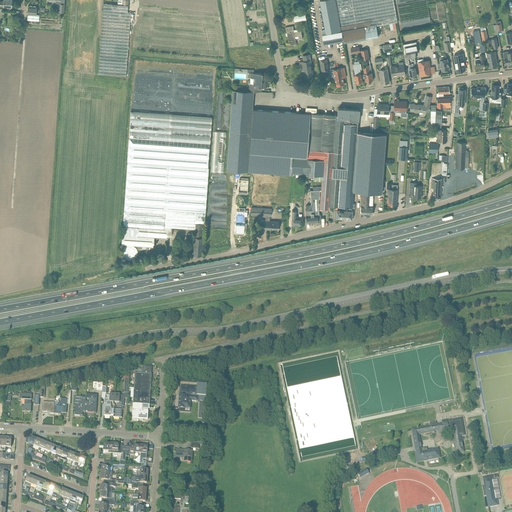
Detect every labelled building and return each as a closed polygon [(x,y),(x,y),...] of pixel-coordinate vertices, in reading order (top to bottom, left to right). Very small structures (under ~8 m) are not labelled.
[(11,8),(11,7),(12,7),(11,0),(3,0),(3,1),(0,1),(0,5),(7,6),(7,8),(8,9),(10,9),(11,8)] [(323,0),(319,1),(326,34),(341,31),(335,0),(323,0)] [(351,0),(336,0),(342,26),(341,26),(342,31),(344,41),(344,43),(358,40),(351,0)] [(393,0),(351,0),(358,40),(378,36),(378,31),(377,26),(389,24),(390,24),(396,23),(398,22),(393,0)] [(127,12),(128,5),(103,4),(98,74),(126,76),(131,12),(127,12)] [(296,44),(295,37),(295,36),(298,36),(299,39),(303,39),(301,31),(301,30),(294,31),(293,26),(286,27),(288,41),(290,41),(291,45),(296,44)] [(474,39),(475,42),(481,41),(479,30),(480,30),(479,26),(476,27),(473,28),(473,31),(474,39)] [(324,45),(334,43),(344,41),(342,31),(322,35),(324,45)] [(415,52),(416,52),(419,52),(417,41),(405,44),(407,54),(415,52)] [(384,51),(394,50),(393,43),(380,44),(381,48),(383,48),(384,51)] [(368,49),(361,50),(363,60),(369,59),(368,49)] [(511,51),(511,52),(511,51),(503,52),(503,53),(503,57),(505,57),(505,60),(506,64),(511,63),(511,51)] [(498,66),(497,61),(495,52),(487,53),(488,63),(489,68),(498,66)] [(301,66),(303,66),(312,65),(310,54),(303,56),(304,61),(300,62),(301,66)] [(462,54),(454,55),(455,60),(456,66),(456,71),(461,70),(465,70),(462,54)] [(485,66),(484,61),(484,60),(485,59),(484,54),(480,55),(480,58),(475,59),(475,62),(476,64),(477,67),(485,66)] [(449,70),(447,59),(447,57),(440,58),(440,60),(442,71),(449,70)] [(327,59),(320,61),(322,72),(329,71),(327,59)] [(423,70),(423,71),(423,75),(431,74),(431,69),(429,60),(423,61),(424,67),(423,67),(423,70)] [(405,74),(404,64),(403,62),(398,63),(398,65),(391,66),(393,75),(401,74),(401,75),(405,74)] [(363,82),(362,77),(361,70),(362,69),(361,63),(353,65),(356,83),(363,82)] [(313,75),(312,65),(303,66),(305,76),(313,75)] [(373,80),(372,75),(372,72),(371,65),(363,66),(364,74),(363,74),(364,78),(365,77),(366,81),(373,80)] [(346,77),(345,72),(344,67),(334,69),(336,86),(344,84),(343,78),(346,77)] [(389,82),(389,77),(387,69),(380,70),(383,83),(389,82)] [(249,91),(252,91),(259,92),(259,91),(258,91),(258,88),(261,88),(261,87),(265,87),(265,84),(266,84),(267,84),(267,76),(262,76),(262,73),(249,72),(249,77),(255,78),(254,84),(249,84),(249,91)] [(504,86),(503,93),(506,93),(511,93),(511,83),(507,83),(507,85),(507,87),(504,86)] [(492,85),(491,97),(495,97),(496,101),(500,101),(501,97),(501,93),(498,92),(499,86),(492,85)] [(471,88),(470,96),(471,96),(471,98),(476,98),(476,97),(485,97),(486,87),(480,87),(480,89),(471,88)] [(456,93),(455,101),(458,101),(458,104),(464,105),(465,90),(463,90),(463,88),(460,88),(460,89),(459,89),(459,94),(456,94),(456,93)] [(429,110),(429,104),(431,97),(426,96),(424,105),(414,105),(414,104),(410,104),(410,109),(410,111),(414,111),(414,112),(418,112),(418,111),(429,111),(429,110)] [(450,104),(450,103),(450,98),(445,98),(436,99),(437,108),(443,108),(443,104),(450,104)] [(406,110),(406,107),(407,102),(394,101),(394,106),(394,109),(406,110)] [(388,108),(389,108),(389,105),(378,104),(377,113),(387,114),(388,108)] [(337,119),(343,119),(358,121),(359,110),(338,108),(337,115),(337,119)] [(130,138),(210,144),(212,118),(132,112),(130,138)] [(446,130),(441,129),(438,129),(438,142),(446,143),(446,130)] [(211,171),(224,172),(226,132),(213,131),(211,171)] [(128,163),(168,166),(208,169),(210,144),(130,138),(128,163)] [(464,169),(465,151),(465,142),(457,142),(456,169),(464,169)] [(438,144),(429,143),(428,152),(437,153),(438,144)] [(399,146),(399,159),(407,159),(408,147),(399,146)] [(123,227),(137,228),(164,230),(165,215),(168,166),(128,163),(123,227)] [(205,218),(208,169),(168,166),(165,215),(205,218)] [(248,180),(239,179),(238,193),(247,194),(248,180)] [(433,189),(433,198),(441,198),(441,179),(432,179),(431,189),(433,189)] [(396,206),(397,201),(397,189),(392,189),(392,184),(387,183),(387,190),(386,195),(388,195),(387,205),(396,206)] [(413,197),(421,198),(422,186),(416,186),(416,183),(410,183),(409,193),(410,193),(410,192),(412,192),(413,193),(413,197)] [(321,215),(319,215),(318,209),(320,190),(310,191),(311,205),(305,205),(306,216),(306,222),(321,221),(321,215)] [(373,192),(362,192),(361,191),(360,213),(372,213),(373,197),(373,192)] [(345,207),(338,207),(338,210),(337,210),(336,218),(344,218),(345,207)] [(351,208),(345,207),(344,218),(352,219),(352,211),(351,211),(351,208)] [(279,225),(279,221),(269,220),(269,217),(271,217),(271,208),(251,208),(250,215),(259,215),(258,224),(258,229),(278,230),(279,225)] [(236,215),(235,232),(244,232),(245,216),(247,217),(247,212),(243,211),(243,215),(236,215)] [(302,222),(302,217),(295,217),(295,211),(292,211),(292,220),(292,225),(300,225),(300,222),(302,222)] [(165,215),(164,230),(167,230),(167,228),(194,229),(195,224),(204,224),(205,218),(165,215)] [(203,238),(204,224),(195,224),(194,229),(193,255),(202,256),(202,251),(203,238)] [(122,236),(137,237),(137,228),(123,227),(122,236)] [(167,238),(167,230),(164,230),(137,228),(137,237),(154,238),(154,237),(167,238)] [(153,247),(154,238),(137,237),(122,236),(122,240),(122,245),(153,247)] [(137,253),(137,252),(137,251),(137,250),(136,249),(135,248),(134,247),(133,247),(132,246),(131,246),(130,246),(129,246),(128,247),(126,247),(126,248),(125,249),(124,251),(124,252),(124,253),(124,254),(125,255),(126,257),(127,258),(128,258),(129,259),(130,259),(131,259),(133,259),(134,258),(135,257),(136,256),(136,255),(137,254),(137,253)] [(134,388),(150,389),(150,379),(151,379),(152,374),(145,374),(145,370),(140,369),(138,369),(138,370),(139,370),(139,373),(135,373),(135,378),(137,378),(137,383),(135,383),(135,388),(134,388)] [(102,390),(101,398),(105,398),(105,404),(106,404),(106,407),(104,407),(104,410),(104,415),(111,416),(111,415),(113,415),(113,417),(114,409),(111,408),(111,407),(111,402),(114,402),(115,394),(110,394),(110,395),(106,395),(106,387),(103,386),(103,383),(102,383),(102,390)] [(179,403),(178,408),(179,408),(179,410),(190,411),(190,401),(191,400),(198,401),(200,402),(206,402),(207,384),(200,383),(198,383),(198,387),(185,386),(185,395),(179,395),(179,400),(179,403)] [(150,389),(134,388),(133,398),(133,403),(133,405),(142,406),(142,404),(150,404),(150,399),(149,399),(150,389)] [(55,401),(55,403),(54,414),(58,414),(58,413),(66,413),(66,408),(67,404),(70,404),(71,390),(67,390),(66,399),(61,398),(60,404),(59,403),(59,401),(55,401)] [(31,412),(31,407),(31,405),(31,400),(32,395),(20,394),(20,399),(25,400),(24,407),(23,407),(23,412),(31,412)] [(86,401),(85,411),(88,411),(88,412),(96,413),(96,399),(97,395),(86,394),(86,397),(86,398),(88,399),(88,401),(86,401)] [(115,394),(114,402),(118,402),(118,409),(114,409),(113,417),(122,418),(122,413),(122,409),(123,409),(124,396),(120,395),(120,394),(115,394)] [(74,413),(74,414),(74,415),(82,415),(82,412),(82,411),(85,411),(86,401),(81,401),(81,397),(75,397),(75,401),(74,413)] [(55,401),(55,403),(43,402),(43,403),(42,407),(42,412),(50,412),(50,413),(54,414),(55,403),(55,401)] [(142,406),(133,405),(132,409),(132,418),(147,419),(148,419),(148,410),(147,410),(147,408),(149,408),(150,404),(142,404),(142,406)] [(417,428),(412,429),(412,430),(412,431),(413,435),(419,434),(422,434),(425,433),(433,432),(435,431),(436,431),(439,431),(440,433),(452,431),(453,431),(454,436),(454,439),(455,442),(454,442),(455,445),(455,447),(456,453),(457,453),(461,453),(464,452),(463,446),(462,441),(461,441),(460,435),(462,435),(463,434),(460,418),(450,420),(451,423),(448,423),(442,424),(436,425),(436,421),(429,423),(430,424),(430,426),(422,428),(418,429),(418,427),(417,428)] [(419,434),(413,435),(413,436),(416,453),(417,461),(427,460),(428,460),(439,458),(440,457),(439,456),(438,449),(427,451),(427,448),(421,449),(419,434)] [(33,445),(34,446),(36,439),(31,436),(30,437),(27,436),(26,437),(25,443),(31,445),(29,448),(31,449),(33,445)] [(42,441),(36,439),(34,446),(39,448),(42,441)] [(42,441),(39,448),(38,450),(40,451),(41,449),(45,450),(48,443),(42,441)] [(45,450),(50,452),(53,445),(48,443),(45,450)] [(103,450),(109,451),(109,453),(111,453),(111,451),(112,444),(106,443),(105,446),(103,446),(103,450)] [(122,448),(122,445),(112,444),(111,451),(111,453),(121,454),(122,452),(123,452),(123,455),(126,455),(126,453),(126,452),(126,448),(122,448)] [(53,445),(50,452),(56,455),(59,447),(53,445)] [(126,455),(126,457),(129,457),(129,454),(130,454),(135,455),(135,454),(134,454),(134,453),(140,453),(141,446),(130,445),(130,448),(129,448),(126,448),(126,452),(126,453),(126,455)] [(139,463),(139,467),(146,467),(146,462),(143,461),(143,460),(143,459),(144,453),(147,453),(147,446),(141,446),(140,453),(140,460),(140,464),(139,463)] [(61,459),(64,450),(59,447),(56,455),(54,458),(56,459),(57,457),(61,459)] [(70,452),(64,450),(61,459),(66,461),(67,459),(70,452)] [(180,451),(180,450),(175,450),(175,457),(185,458),(184,461),(191,462),(192,451),(185,451),(180,451)] [(67,459),(73,461),(76,454),(70,452),(67,459)] [(81,456),(76,454),(73,461),(78,463),(81,456)] [(81,456),(78,463),(75,472),(74,475),(82,478),(84,473),(82,472),(83,470),(80,469),(80,467),(79,467),(80,466),(83,468),(87,459),(81,456)] [(110,464),(110,468),(102,467),(101,473),(112,474),(112,471),(112,468),(116,468),(116,469),(118,469),(118,468),(125,469),(125,466),(119,465),(110,464)] [(137,476),(147,477),(148,470),(145,470),(146,467),(139,467),(135,466),(133,466),(131,466),(131,469),(133,469),(137,470),(137,476)] [(366,469),(358,474),(360,478),(369,473),(366,469)] [(8,471),(7,471),(4,470),(2,470),(0,470),(0,479),(8,480),(8,473),(8,471)] [(101,473),(101,480),(103,480),(106,480),(108,480),(109,480),(109,483),(116,484),(124,484),(124,481),(123,481),(112,480),(112,479),(112,474),(101,473)] [(31,484),(34,477),(28,475),(24,484),(30,487),(31,484)] [(484,487),(485,489),(488,507),(498,505),(497,499),(496,499),(494,491),(495,491),(495,488),(494,488),(492,479),(498,478),(497,475),(482,478),(484,487)] [(147,477),(137,476),(135,476),(135,482),(130,481),(130,485),(132,485),(138,485),(143,486),(144,483),(147,483),(147,477)] [(31,484),(37,487),(40,480),(34,477),(31,484)] [(40,480),(37,487),(36,489),(41,491),(41,492),(45,482),(40,480)] [(48,491),(51,484),(51,483),(47,481),(47,483),(45,482),(41,492),(43,492),(44,490),(48,491)] [(101,485),(100,492),(112,493),(112,490),(112,487),(115,487),(116,484),(109,483),(109,486),(108,486),(106,486),(103,486),(101,485)] [(48,491),(53,493),(56,486),(51,484),(48,491)] [(59,495),(62,488),(56,486),(53,493),(52,497),(57,499),(59,495)] [(67,491),(62,488),(59,495),(64,498),(65,498),(67,491)] [(73,493),(67,491),(65,498),(64,498),(63,500),(66,501),(66,500),(69,501),(70,500),(73,493)] [(115,499),(111,499),(112,493),(100,492),(100,498),(108,499),(108,502),(115,502),(115,499)] [(79,495),(73,493),(70,500),(76,502),(79,495)] [(145,502),(146,495),(132,494),(132,497),(138,498),(138,501),(131,500),(131,503),(141,504),(142,501),(145,502)] [(79,495),(76,502),(74,508),(76,509),(78,503),(81,504),(84,497),(79,495)] [(190,497),(177,496),(172,496),(172,499),(181,499),(180,508),(171,507),(172,507),(171,511),(170,511),(190,511),(191,509),(184,508),(185,504),(190,504),(190,497)] [(99,510),(110,511),(110,508),(109,508),(109,505),(114,505),(115,504),(116,505),(117,502),(115,502),(108,502),(107,502),(107,504),(100,504),(99,510)] [(133,507),(132,511),(144,511),(145,507),(141,507),(141,504),(131,503),(130,506),(133,507)]
